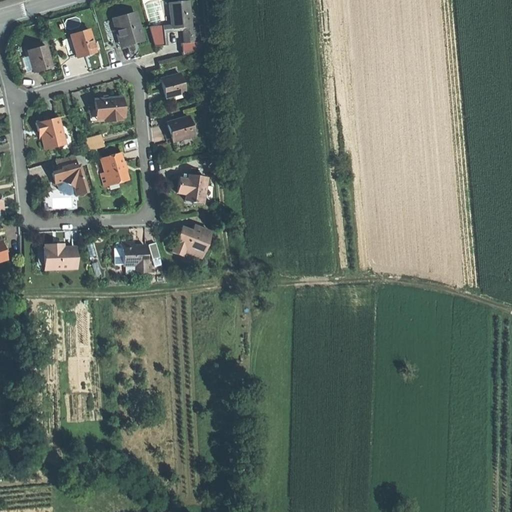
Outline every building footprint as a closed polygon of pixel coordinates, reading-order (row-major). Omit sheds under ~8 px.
[(186,35),(184,36),(185,44),(201,42),(200,26),(191,27),(189,1),(170,3),(172,30),(183,29),(185,29),(186,35)] [(135,14),(113,20),(119,41),(126,39),(131,42),(132,45),(136,43),(143,41),(135,14)] [(162,27),(149,28),(154,48),(164,47),(162,27)] [(89,31),(70,36),(77,58),(86,56),(96,53),(89,31)] [(119,41),(121,48),(132,45),(131,42),(126,39),(119,41)] [(185,44),(181,44),(183,56),(202,51),(201,42),(185,44)] [(46,47),(28,52),(34,73),(44,70),(43,68),(51,65),(46,47)] [(180,75),(160,80),(163,90),(166,99),(185,93),(180,75)] [(110,100),(95,101),(96,116),(105,115),(105,120),(105,123),(121,121),(121,118),(124,118),(122,99),(110,100)] [(58,118),(35,124),(37,132),(40,131),(42,141),(45,150),(65,146),(58,118)] [(188,118),(175,122),(175,125),(168,127),(171,137),(173,144),(194,138),(188,118)] [(100,137),(85,142),(88,152),(103,148),(100,137)] [(86,164),(83,154),(73,157),(76,167),(79,167),(86,164)] [(120,155),(101,160),(105,174),(101,175),(104,187),(128,180),(124,168),(120,155)] [(73,157),(56,162),(59,172),(52,174),(53,180),(55,184),(56,183),(63,181),(74,187),(76,194),(76,195),(86,193),(79,167),(76,167),(73,157)] [(188,180),(178,179),(177,194),(185,195),(193,196),(192,201),(192,202),(195,202),(195,201),(203,202),(206,177),(188,175),(188,180)] [(63,181),(56,183),(58,190),(63,195),(70,196),(76,194),(74,187),(63,181)] [(192,233),(182,229),(177,239),(172,254),(182,258),(184,252),(201,259),(211,234),(194,227),(192,233)] [(122,244),(117,244),(114,248),(114,266),(123,266),(122,244)] [(134,244),(122,244),(123,266),(123,267),(136,267),(136,274),(150,274),(150,264),(147,264),(146,249),(138,250),(134,250),(134,244)] [(45,250),(43,250),(44,271),(75,270),(75,248),(63,249),(57,249),(56,246),(44,246),(45,250)]
